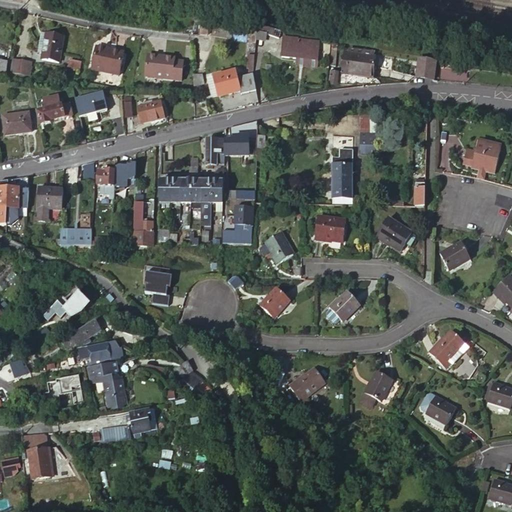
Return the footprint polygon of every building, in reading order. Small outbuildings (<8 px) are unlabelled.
[(43,53),(46,34),(42,33),(38,52),(43,53)] [(64,37),(46,34),(43,53),(41,59),(60,62),(61,55),(63,56),(66,45),(63,44),(64,37)] [(282,57),(298,59),(318,61),(320,44),(284,39),(282,57)] [(125,56),(98,48),(92,69),(118,77),(125,56)] [(377,59),(349,55),(346,75),(374,79),(377,59)] [(159,58),(148,58),(147,79),(183,81),(184,62),(175,62),(175,59),(164,58),(164,60),(159,60),(159,58)] [(318,61),(298,59),(297,65),(317,68),(318,61)] [(418,59),(417,79),(438,80),(439,60),(418,59)] [(32,61),(13,60),(12,74),(30,76),(32,61)] [(80,70),(81,62),(69,60),(67,67),(80,70)] [(242,95),(257,92),(256,87),(254,75),(254,70),(249,70),(248,77),(238,80),(236,71),(213,77),(219,98),(241,92),(242,95)] [(203,75),(194,75),(194,90),(201,90),(201,85),(205,83),(203,75)] [(214,99),(219,98),(213,77),(208,78),(214,99)] [(104,94),(93,97),(94,102),(98,102),(99,104),(106,102),(104,94)] [(76,101),(80,118),(108,111),(106,102),(99,104),(98,102),(94,102),(93,97),(76,101)] [(124,117),(132,118),(133,100),(125,100),(124,117)] [(146,101),(137,103),(142,125),(166,120),(162,103),(148,107),(146,101)] [(62,107),(38,113),(41,126),(52,124),(51,121),(71,117),(69,107),(62,108),(62,107)] [(29,114),(3,117),(5,136),(32,132),(29,114)] [(230,127),(230,139),(230,144),(225,144),(225,156),(249,155),(249,139),(257,138),(257,137),(257,122),(257,121),(247,123),(230,127)] [(367,134),(366,147),(377,147),(377,135),(367,134)] [(484,166),(483,168),(495,172),(503,147),(479,139),(476,148),(472,162),(480,165),(484,166)] [(225,144),(225,140),(207,140),(206,166),(217,166),(217,161),(225,161),(225,156),(225,144)] [(472,162),(476,148),(467,145),(463,159),(472,162)] [(87,164),(85,165),(84,178),(94,178),(94,163),(87,164)] [(480,165),(476,177),(480,178),(483,168),(484,166),(480,165)] [(137,166),(116,166),(116,172),(115,181),(136,182),(137,166)] [(333,191),(339,191),(350,191),(353,192),(353,166),(333,166),(333,191)] [(110,199),(114,199),(115,181),(116,172),(105,171),(105,173),(99,173),(98,187),(101,187),(101,194),(110,195),(110,199)] [(26,178),(8,181),(8,190),(20,190),(30,190),(30,180),(30,177),(26,178)] [(0,182),(0,189),(8,190),(8,181),(2,182),(0,182)] [(172,182),(161,182),(160,203),(171,204),(172,182)] [(182,182),(172,182),(171,204),(182,204),(182,182)] [(182,182),(182,204),(192,204),(193,182),(182,182)] [(193,182),(192,204),(202,204),(203,182),(193,182)] [(213,204),(214,182),(203,182),(202,204),(213,204)] [(223,204),(224,205),(225,182),(214,182),(213,204),(217,204),(223,204)] [(415,208),(425,208),(425,203),(426,184),(416,184),(415,208)] [(62,211),(64,189),(40,188),(38,221),(48,222),(49,210),(62,211)] [(8,212),(8,190),(0,189),(0,209),(4,209),(4,212),(8,212)] [(20,190),(8,190),(8,212),(8,223),(8,225),(13,225),(19,218),(19,210),(28,211),(30,190),(20,190)] [(256,192),(231,190),(230,198),(255,199),(256,192)] [(134,231),(134,245),(154,246),(155,233),(155,210),(144,210),(144,203),(143,203),(135,203),(135,209),(134,231)] [(4,209),(0,209),(0,224),(6,225),(8,225),(8,223),(8,212),(4,212),(4,209)] [(315,241),(324,242),(324,239),(333,241),(344,242),(347,222),(318,218),(315,241)] [(385,241),(391,246),(402,252),(412,235),(389,219),(376,239),(383,243),(385,241)] [(252,244),(253,227),(241,226),(240,232),(235,232),(224,232),(224,243),(252,244)] [(62,229),(61,245),(92,246),(92,242),(92,230),(62,229)] [(160,232),(160,240),(170,241),(170,235),(170,231),(164,230),(164,232),(160,232)] [(183,238),(183,246),(198,246),(198,238),(194,238),(194,232),(188,232),(188,239),(183,238)] [(267,243),(273,252),(275,256),(273,258),(277,265),(294,255),(282,234),(267,243)] [(92,242),(92,246),(111,247),(111,238),(99,237),(99,242),(92,242)] [(463,245),(454,250),(449,252),(448,250),(440,255),(449,271),(470,259),(463,245)] [(27,266),(40,270),(42,262),(29,258),(27,266)] [(171,289),(172,278),(146,274),(145,286),(146,286),(145,294),(153,295),(152,304),(168,306),(170,297),(167,296),(168,289),(171,289)] [(236,292),(243,286),(236,277),(228,283),(236,292)] [(511,280),(509,278),(492,294),(502,304),(504,301),(511,309),(511,280)] [(61,301),(41,286),(34,294),(53,308),(61,301)] [(72,302),(66,297),(59,307),(65,312),(74,319),(81,324),(91,317),(84,311),(96,301),(81,290),(72,302)] [(278,290),(271,298),(269,301),(267,299),(260,306),(274,319),(290,301),(278,290)] [(349,293),(341,301),(338,304),(336,302),(329,309),(343,323),(361,306),(349,293)] [(96,322),(61,341),(67,351),(77,346),(79,349),(91,342),(89,339),(102,332),(96,322)] [(453,333),(446,341),(442,345),(440,342),(429,353),(445,370),(451,364),(448,361),(465,344),(453,333)] [(113,365),(124,363),(122,349),(116,350),(115,343),(108,345),(111,365),(113,365)] [(470,349),(465,344),(448,361),(451,364),(453,366),(470,349)] [(89,359),(91,368),(111,365),(108,345),(81,349),(83,360),(89,359)] [(78,357),(57,360),(59,369),(80,366),(78,357)] [(91,368),(87,369),(90,386),(103,383),(108,407),(127,404),(122,381),(120,382),(120,380),(119,378),(119,376),(118,376),(117,376),(115,375),(113,366),(113,365),(111,365),(91,368)] [(204,393),(209,389),(206,382),(195,373),(188,368),(177,371),(191,385),(194,383),(204,393)] [(303,380),(302,378),(289,387),(303,406),(308,402),(306,398),(326,384),(316,371),(308,377),(303,380)] [(379,374),(373,384),(371,388),(368,387),(364,394),(365,395),(376,401),(381,404),(393,382),(379,374)] [(79,375),(49,380),(53,402),(63,400),(62,393),(82,390),(79,375)] [(502,390),(503,387),(494,384),(488,402),(511,410),(511,408),(511,392),(506,391),(502,390)] [(376,401),(365,395),(361,402),(362,405),(369,409),(372,408),(376,401)] [(442,404),(444,401),(436,397),(435,398),(431,396),(428,396),(421,407),(422,411),(426,413),(426,414),(447,427),(456,412),(446,406),(442,404)] [(127,415),(132,441),(144,439),(143,433),(150,431),(148,421),(151,421),(150,419),(150,414),(149,411),(127,415)] [(123,429),(93,434),(95,442),(100,441),(100,445),(125,440),(123,429)] [(43,436),(24,438),(26,453),(29,453),(48,450),(47,439),(47,438),(44,436),(43,436)] [(48,450),(29,453),(33,480),(52,477),(48,450)] [(19,457),(1,461),(4,477),(23,473),(19,457)] [(502,486),(503,483),(494,481),(488,500),(511,506),(511,489),(506,487),(502,486)]
